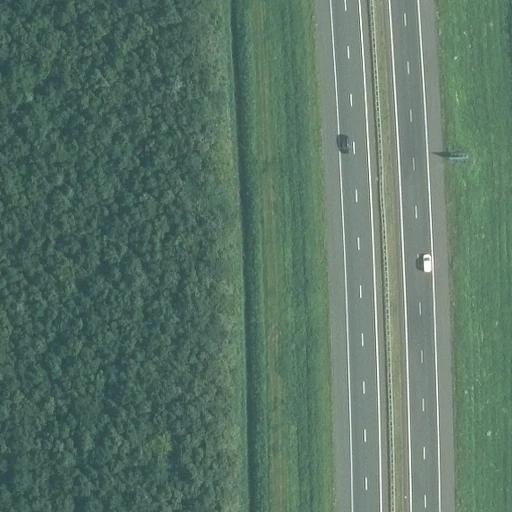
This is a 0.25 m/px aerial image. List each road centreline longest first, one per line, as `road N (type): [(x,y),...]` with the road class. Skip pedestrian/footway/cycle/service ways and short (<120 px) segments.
road 1 (motorway): [(346,0),(368,366),(368,511)]
road 2 (motorway): [(434,511),(411,0)]
